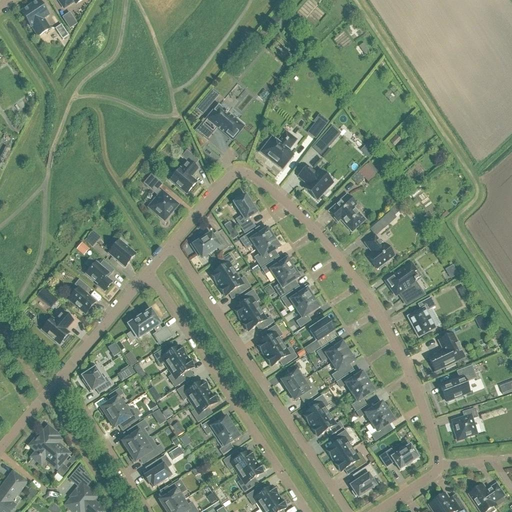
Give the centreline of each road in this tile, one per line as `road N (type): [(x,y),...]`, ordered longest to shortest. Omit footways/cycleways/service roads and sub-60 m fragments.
road 1 (residential): [(438,465),(417,392),(378,315),(338,257),(271,192),(249,176),(233,176),(171,245)]
road 2 (residential): [(348,511),(171,245)]
road 3 (residential): [(148,274),(305,511)]
road 4 (residential): [(147,511),(61,375)]
road 5 (residential): [(148,274),(61,375)]
